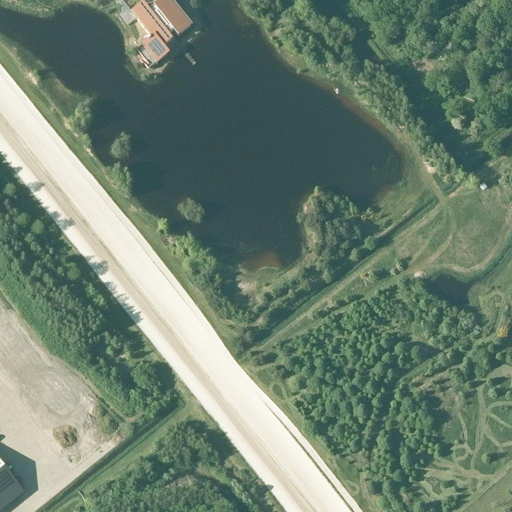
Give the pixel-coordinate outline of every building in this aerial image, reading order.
[(165,0),(155,8),(147,14),(141,7),(131,15),(151,40),(149,42),(148,40),(145,42),(146,43),(137,51),(151,68),(166,57),(161,50),(169,43),(166,38),(173,32),(177,38),(190,28),(171,5),(178,0),(165,0)] [(48,133),(22,98),(0,97),(0,140),(60,222),(60,209),(65,205),(57,205),(57,191),(51,191),(47,186),(51,183),(51,179),(56,179),(56,174),(51,174),(51,169),(50,167),(38,167),(33,161),(34,160),(41,160),(41,144),(59,144),(50,133),(50,140),(48,140),(48,133)] [(0,434),(6,440),(25,471),(30,466),(34,469),(39,466),(44,470),(49,468),(51,470),(60,460),(59,461),(65,454),(61,446),(63,443),(47,428),(43,421),(40,418),(29,401),(16,389),(1,364),(0,363),(0,434)] [(353,511),(261,395),(259,420),(272,421),(272,432),(271,432),(269,461),(276,461),(275,470),(265,469),(297,511),(353,511)] [(0,511),(22,495),(0,468),(0,511)]
